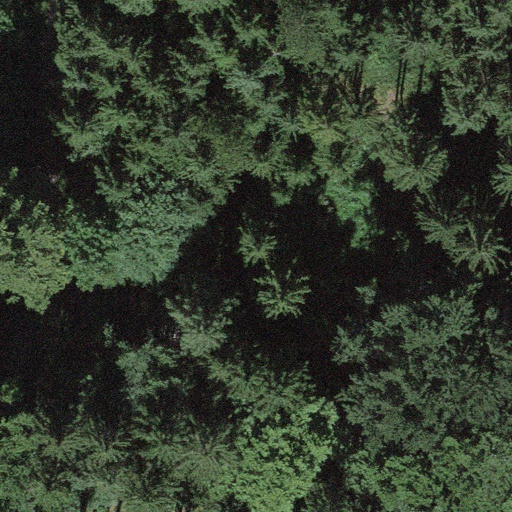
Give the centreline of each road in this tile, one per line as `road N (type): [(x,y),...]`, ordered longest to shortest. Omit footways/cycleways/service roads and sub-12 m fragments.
road 1 (track): [(73,0),(62,236),(27,511)]
road 2 (track): [(488,511),(62,236)]
